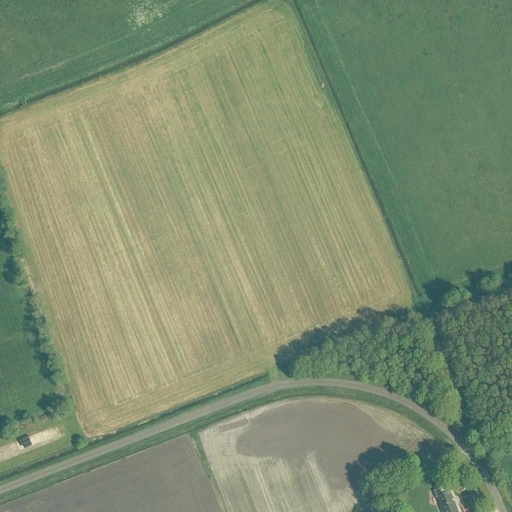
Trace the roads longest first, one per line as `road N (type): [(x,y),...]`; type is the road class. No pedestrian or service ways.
road 1 (unclassified): [(0,493),(269,389),(326,383),(396,398)]
road 2 (unclassified): [(504,511),(467,450),(396,398)]
